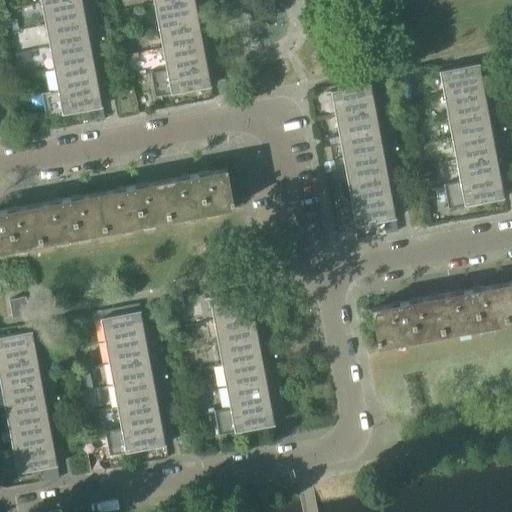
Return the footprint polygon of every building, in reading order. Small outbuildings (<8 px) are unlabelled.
[(85,15),(82,0),(41,0),(45,22),(85,15)] [(198,17),(194,0),(168,0),(154,3),(158,25),(198,17)] [(89,37),(85,15),(45,22),(49,45),(89,37)] [(202,40),(198,17),(158,25),(162,47),(202,40)] [(16,20),(9,21),(11,32),(18,31),(16,20)] [(93,59),(89,37),(49,45),(53,67),(93,59)] [(206,62),(202,40),(162,47),(166,69),(206,62)] [(383,63),(380,46),(364,49),(367,66),(383,63)] [(97,82),(93,59),(53,67),(57,88),(97,82)] [(211,85),(206,62),(166,69),(150,72),(155,95),(171,92),(211,85)] [(443,92),(483,85),(479,63),(439,70),(443,92)] [(102,105),(97,82),(57,88),(42,92),(46,116),(62,113),(102,105)] [(334,113),(374,105),(370,83),(330,91),(334,113)] [(487,107),(483,85),(443,92),(447,114),(487,107)] [(36,116),(32,97),(22,100),(26,118),(36,116)] [(338,135),(379,127),(374,105),(334,113),(338,135)] [(491,129),(487,107),(447,114),(451,137),(491,129)] [(383,150),(379,127),(338,135),(339,138),(340,142),(343,157),(383,150)] [(495,151),(491,129),(451,137),(455,159),(495,151)] [(426,133),(417,134),(419,144),(428,143),(426,133)] [(387,172),(383,150),(343,157),(347,179),(387,172)] [(499,174),(495,151),(455,159),(459,180),(499,174)] [(333,160),(323,162),(325,172),(335,170),(333,160)] [(162,179),(170,218),(234,206),(226,167),(194,173),(162,179)] [(391,194),(387,172),(347,179),(351,201),(391,194)] [(504,196),(499,174),(459,180),(443,183),(448,207),(463,204),(504,196)] [(98,191),(105,230),(170,218),(162,179),(130,185),(98,191)] [(66,197),(34,203),(41,242),(105,230),(98,191),(66,197)] [(395,217),(391,194),(351,201),(335,204),(340,227),(355,224),(395,217)] [(0,250),(41,242),(34,203),(2,210),(0,209),(0,250)] [(345,241),(343,233),(336,234),(338,243),(345,241)] [(511,280),(498,283),(506,322),(511,320),(511,280)] [(434,295),(441,334),(506,322),(498,283),(434,295)] [(213,319),(253,311),(249,289),(234,292),(233,286),(223,288),(224,294),(209,297),(213,319)] [(10,298),(13,316),(29,313),(26,295),(10,298)] [(441,334),(434,295),(371,307),(378,346),(441,334)] [(184,297),(174,299),(176,309),(186,307),(184,297)] [(105,339),(145,332),(140,310),(101,317),(105,339)] [(258,333),(253,311),(213,319),(218,341),(258,333)] [(0,358),(36,352),(32,330),(0,336),(0,358)] [(149,354),(145,332),(105,339),(109,361),(149,354)] [(262,356),(258,333),(218,341),(222,363),(262,356)] [(0,358),(0,379),(0,382),(40,374),(36,352),(0,358)] [(153,376),(149,354),(109,361),(113,383),(153,376)] [(266,378),(262,356),(222,363),(226,385),(266,378)] [(92,387),(89,371),(76,373),(79,389),(92,387)] [(201,372),(191,374),(192,381),(202,379),(201,372)] [(0,382),(5,404),(45,396),(40,374),(0,382)] [(157,398),(153,376),(113,383),(117,406),(157,398)] [(270,400),(266,378),(226,385),(230,407),(270,400)] [(5,404),(9,426),(49,419),(45,396),(5,404)] [(93,412),(91,398),(76,401),(78,414),(93,412)] [(161,420),(157,398),(117,406),(121,427),(161,420)] [(274,423),(270,400),(230,407),(214,410),(218,433),(234,430),(274,423)] [(49,419),(9,426),(13,448),(53,441),(49,419)] [(166,443),(161,420),(121,427),(106,430),(112,464),(127,461),(125,451),(166,443)] [(57,464),(53,441),(13,448),(0,450),(0,468),(1,474),(17,471),(57,464)]
